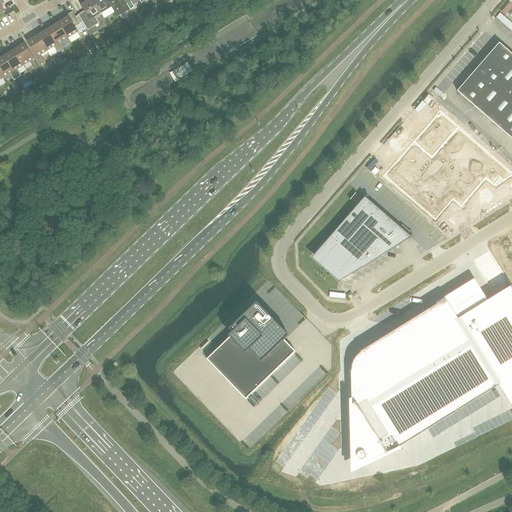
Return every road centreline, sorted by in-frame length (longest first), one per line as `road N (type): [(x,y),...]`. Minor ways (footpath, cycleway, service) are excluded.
road 1 (unclassified): [(497,0),(288,238),(279,263),(321,317),(339,322),(511,218)]
road 2 (secondary): [(50,390),(257,189),(386,19)]
road 3 (secondary): [(386,19),(25,364)]
road 4 (motorway): [(165,511),(50,390)]
road 5 (motorway): [(33,407),(132,511)]
